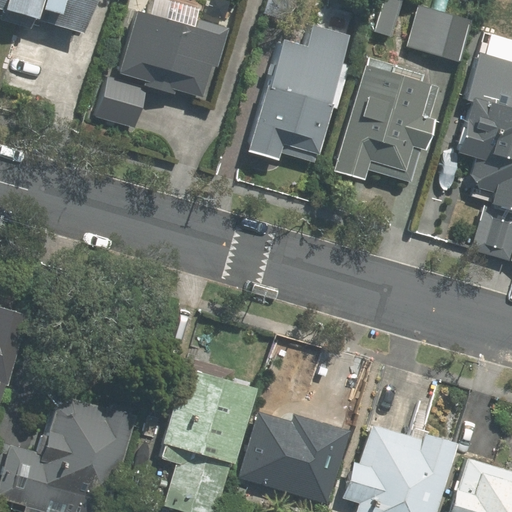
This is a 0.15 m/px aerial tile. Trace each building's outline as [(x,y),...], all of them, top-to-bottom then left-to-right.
[(0,0),(0,11),(70,32),(79,0),(0,0)] [(196,10),(159,0),(129,0),(109,74),(105,73),(93,115),(134,126),(145,84),(196,98),(205,68),(215,70),(226,30),(193,20),(196,10)] [(387,39),(397,0),(376,0),(368,34),(387,39)] [(467,16),(415,0),(413,0),(400,45),(453,61),(467,16)] [(304,58),(270,48),(238,156),(269,165),(276,142),(313,153),(346,41),(312,31),(304,58)] [(511,214),(511,213),(511,41),(482,32),(447,150),(475,159),(474,159),(473,160),(472,161),(471,162),(470,163),(469,164),(468,165),(467,166),(467,167),(466,169),(466,170),(466,171),(466,173),(466,174),(466,175),(466,177),(466,178),(467,180),(467,181),(468,182),(469,183),(469,184),(470,185),(471,186),(472,187),(474,188),(475,189),(476,189),(477,190),(479,190),(480,190),(482,190),(483,190),(484,190),(486,190),(481,205),(511,214)] [(438,76),(361,54),(326,173),(358,183),(363,168),(407,181),(438,76)] [(0,387),(21,310),(0,304),(0,387)] [(311,361),(290,354),(279,383),(301,390),(311,361)] [(177,511),(213,511),(250,388),(179,367),(152,459),(169,464),(157,506),(177,511)] [(0,501),(17,506),(15,511),(98,511),(126,415),(51,393),(34,452),(0,441),(0,501)] [(253,403),(231,477),(325,505),(347,431),(253,403)] [(430,511),(451,444),(364,418),(351,462),(345,460),(334,500),(352,506),(350,511),(430,511)] [(511,511),(511,469),(460,455),(443,511),(511,511)]
